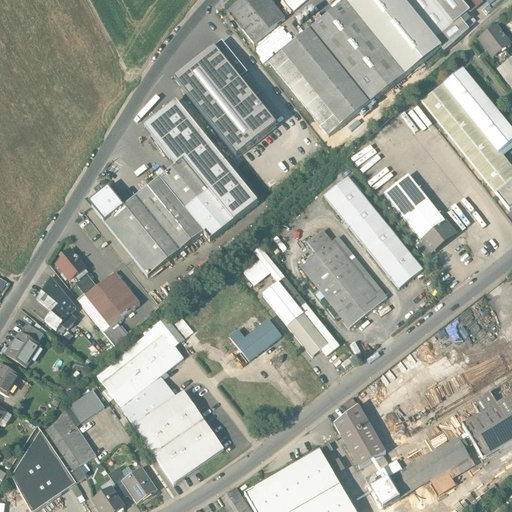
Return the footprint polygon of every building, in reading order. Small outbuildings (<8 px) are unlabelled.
[(285,20),(268,0),(250,0),(246,3),(243,0),(242,0),(227,13),(253,45),(285,20)] [(283,0),(282,1),(293,13),(307,0),(283,0)] [(401,0),(343,0),(345,2),(405,78),(441,50),(434,41),(403,1),(401,0)] [(454,26),(433,0),(403,0),(403,1),(434,41),(454,26)] [(460,0),(469,10),(480,2),(478,0),(460,0)] [(345,2),(269,63),(329,138),(405,78),(345,2)] [(511,15),(502,23),(510,34),(511,32),(511,15)] [(479,39),(492,57),(501,50),(509,45),(496,27),(479,39)] [(214,50),(174,81),(237,161),(277,129),(214,50)] [(511,57),(509,60),(501,50),(492,57),(499,67),(497,69),(511,89),(511,57)] [(511,144),(511,131),(463,68),(422,100),(507,208),(509,211),(511,208),(511,173),(498,156),(511,144)] [(258,206),(176,103),(144,128),(175,168),(124,208),(111,193),(92,208),(149,279),(204,236),(210,244),(258,206)] [(423,272),(348,177),(324,196),(399,291),(423,272)] [(384,198),(421,244),(445,225),(408,179),(384,198)] [(456,239),(445,225),(433,234),(444,248),(456,239)] [(332,242),(324,232),(307,244),(316,255),(301,267),(321,293),(316,297),(320,303),(326,299),(332,307),(327,311),(334,320),(340,317),(350,329),(388,300),(338,237),(332,242)] [(444,248),(433,234),(421,244),(418,247),(429,260),(444,248)] [(88,276),(70,253),(62,260),(64,262),(57,267),(70,283),(73,280),(77,284),(88,276)] [(140,307),(115,275),(78,303),(114,350),(127,339),(117,326),(140,307)] [(76,311),(52,280),(38,302),(53,315),(59,308),(64,313),(66,311),(72,316),(76,311)] [(285,280),(263,296),(312,360),(321,352),(326,359),(339,349),(285,280)] [(53,315),(45,324),(62,338),(67,332),(68,333),(73,326),(72,326),(75,322),(70,318),(72,316),(66,311),(64,313),(59,308),(53,315)] [(279,339),(268,326),(264,329),(254,317),(236,332),(239,336),(232,342),(250,363),(279,339)] [(39,334),(29,328),(22,338),(20,337),(7,358),(26,370),(39,350),(37,348),(44,339),(39,334)] [(122,408),(133,400),(184,360),(165,336),(103,385),(106,390),(101,394),(109,403),(114,399),(122,408)] [(431,336),(410,352),(419,364),(440,348),(431,336)] [(19,380),(0,367),(0,394),(7,399),(19,380)] [(105,409),(92,392),(69,407),(81,425),(105,409)] [(133,400),(122,408),(120,409),(174,487),(224,452),(184,394),(146,419),(133,400)] [(511,443),(511,398),(497,407),(490,395),(473,405),(479,418),(462,427),(482,461),(511,443)] [(0,424),(3,427),(9,418),(6,415),(9,410),(0,404),(0,424)] [(56,425),(41,434),(12,479),(30,511),(37,511),(86,479),(81,469),(97,458),(65,412),(56,425)] [(383,455),(357,412),(334,426),(342,439),(360,468),(383,455)] [(382,511),(469,461),(457,440),(370,491),(382,511)] [(335,455),(330,445),(315,453),(318,460),(320,462),(335,455)] [(13,459),(7,472),(13,475),(19,462),(13,459)] [(349,511),(320,462),(318,460),(244,503),(249,511),(349,511)] [(333,465),(328,469),(333,477),(338,474),(333,465)] [(158,492),(143,469),(133,476),(134,478),(127,482),(119,469),(109,476),(124,500),(130,496),(137,507),(158,492)] [(111,491),(110,490),(93,502),(96,506),(99,511),(122,511),(124,511),(119,503),(124,500),(115,487),(111,491)] [(249,511),(244,503),(237,493),(218,505),(222,511),(249,511)]
